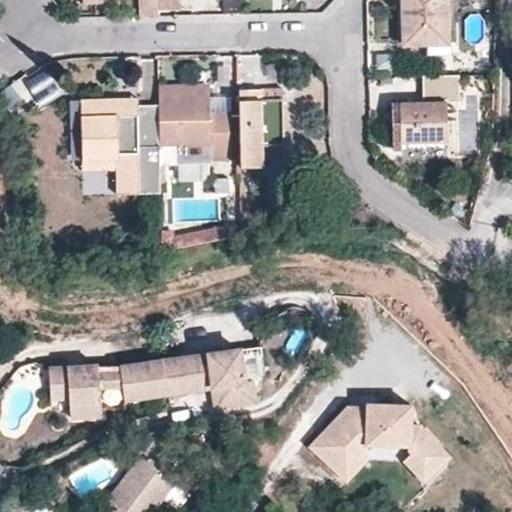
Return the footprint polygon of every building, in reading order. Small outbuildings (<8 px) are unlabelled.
[(137,0),(138,18),(156,18),(156,11),(158,11),(157,0),(137,0)] [(156,18),(174,18),(174,0),(157,0),(158,11),(156,11),(156,18)] [(445,44),(443,0),(401,0),(403,45),(426,45),(445,45),(445,44)] [(451,56),(451,44),(445,44),(445,45),(426,45),(426,57),(451,56)] [(257,87),(256,62),(242,62),(242,87),(257,87)] [(65,98),(44,66),(42,67),(32,73),(18,83),(0,94),(0,99),(15,120),(35,107),(41,116),(65,98)] [(458,77),(439,77),(439,104),(445,104),(458,104),(458,77)] [(210,100),(230,100),(230,88),(210,89),(210,100)] [(210,89),(159,90),(160,108),(161,164),(231,163),(230,100),(210,100),(210,89)] [(262,102),(282,102),(282,91),(262,92),(262,102)] [(239,92),(240,171),(263,171),(263,148),(283,148),(282,102),(262,102),(262,92),(239,92)] [(161,164),(160,108),(138,108),(119,109),(119,101),(83,102),(84,163),(115,162),(115,173),(116,195),(161,194),(161,164)] [(446,144),(445,104),(439,104),(400,105),(401,145),(446,144)] [(84,174),(115,173),(115,162),(84,163),(84,174)] [(225,227),(165,239),(168,256),(228,243),(225,227)] [(245,383),(240,350),(120,369),(121,374),(123,387),(125,402),(192,392),(190,383),(212,380),(213,389),(222,387),(225,407),(255,402),(252,382),(245,383)] [(100,389),(98,372),(98,368),(49,372),(51,402),(70,401),(71,420),(102,418),(100,389)] [(123,387),(121,374),(99,377),(98,372),(100,389),(123,387)] [(213,389),(212,380),(190,383),(192,392),(213,389)] [(225,407),(222,387),(213,389),(216,408),(225,407)] [(306,445),(338,475),(362,449),(362,444),(407,442),(407,446),(419,456),(436,438),(416,420),(406,420),(406,400),(368,401),(369,409),(361,409),(361,405),(344,406),(306,445)] [(448,448),(436,438),(419,456),(407,446),(407,442),(362,444),(362,449),(338,475),(343,480),(364,456),(401,455),(424,475),(448,448)] [(118,510),(116,511),(152,511),(173,485),(141,461),(108,503),(118,510)]
